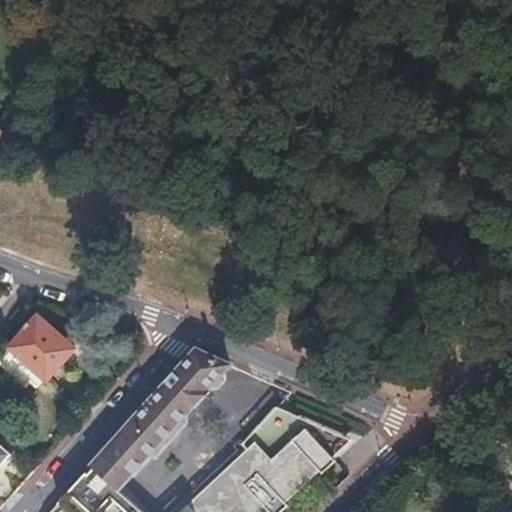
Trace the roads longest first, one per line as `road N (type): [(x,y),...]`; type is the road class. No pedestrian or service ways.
road 1 (residential): [(421,433),(378,407),(180,329)]
road 2 (residential): [(180,329),(20,511)]
road 3 (residential): [(0,261),(180,329)]
road 4 (residential): [(511,352),(421,433)]
